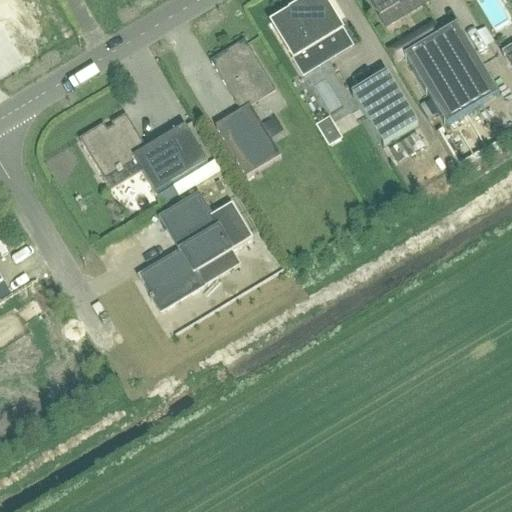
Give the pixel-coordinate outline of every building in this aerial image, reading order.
[(343,36),(320,0),(273,29),(295,65),(343,36)] [(417,0),(367,0),(387,32),(405,21),(399,11),(417,0)] [(476,0),(488,29),(504,23),(494,0),(476,0)] [(447,132),(499,100),(457,30),(405,62),(447,132)] [(247,183),(282,163),(251,112),(276,97),(245,45),(211,66),(241,117),(216,132),(247,183)] [(384,152),(419,131),(387,78),(352,100),(384,152)] [(428,124),(438,118),(432,108),(422,114),(428,124)] [(147,155),(126,121),(112,129),(114,132),(108,136),(104,130),(80,145),(106,187),(107,186),(106,185),(118,178),(119,179),(123,176),(122,175),(135,167),(141,177),(140,178),(140,179),(142,178),(156,201),(209,169),(186,131),(147,155)] [(311,129),(323,150),(337,143),(325,121),(311,129)] [(273,123),(264,129),(272,142),(281,137),(273,123)] [(181,258),(140,282),(152,302),(150,303),(152,306),(154,305),(162,318),(204,292),(196,279),(233,257),(253,245),(233,211),(212,223),(199,201),(161,224),(181,258)]
